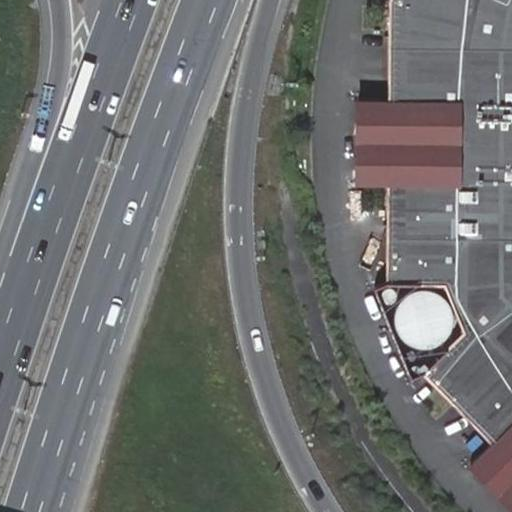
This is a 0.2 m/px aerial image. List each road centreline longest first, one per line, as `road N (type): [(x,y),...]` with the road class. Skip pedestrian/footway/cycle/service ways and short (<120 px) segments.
road 1 (motorway): [(322,511),(272,415),(241,296),(236,145),(269,0)]
road 2 (motorway): [(133,0),(0,372)]
road 3 (motorway): [(98,309),(211,0)]
road 4 (motorway): [(59,0),(57,95),(0,263)]
road 5 (motorway): [(34,511),(98,309)]
road 6 (motorway): [(64,511),(92,418),(98,309)]
